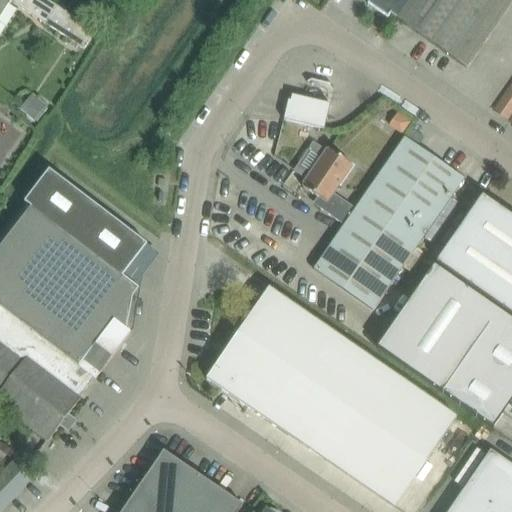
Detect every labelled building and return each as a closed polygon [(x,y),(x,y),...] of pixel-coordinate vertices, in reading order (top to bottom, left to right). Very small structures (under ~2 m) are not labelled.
[(0,0),(0,14),(9,1),(84,50),(95,32),(47,0),(0,0)] [(372,0),(371,2),(390,15),(455,61),(496,0),(372,0)] [(511,10),(511,7),(511,0),(502,0),(500,2),(511,10)] [(511,77),(505,72),(481,109),(511,129),(511,77)] [(298,77),(295,89),(317,94),(320,82),(298,77)] [(35,121),(47,106),(32,94),(20,109),(35,121)] [(324,130),(330,104),(291,96),(290,101),(288,101),(283,120),(324,130)] [(389,126),(405,137),(415,123),(399,111),(389,126)] [(302,137),(282,169),(293,176),(313,144),(302,137)] [(372,311),(463,179),(404,138),(355,210),(332,194),(351,165),(328,150),(302,188),(317,198),(318,207),(318,208),(344,226),(313,270),(372,311)] [(80,399),(78,397),(92,378),(95,380),(130,334),(126,331),(132,297),(138,289),(122,277),(147,245),(49,171),(0,234),(0,405),(48,442),(80,399)] [(436,262),(511,315),(511,216),(482,196),(436,262)] [(161,211),(153,210),(151,222),(159,223),(161,211)] [(433,266),(377,348),(442,393),(499,311),(433,266)] [(456,418),(335,335),(318,324),(268,289),(258,303),(206,379),(394,508),(456,418)] [(511,320),(499,311),(442,393),(493,429),(503,414),(511,419),(511,320)] [(511,511),(511,465),(490,451),(448,511),(511,511)] [(122,511),(237,511),(242,506),(163,452),(122,511)] [(0,511),(32,478),(14,462),(0,476),(0,511)]
